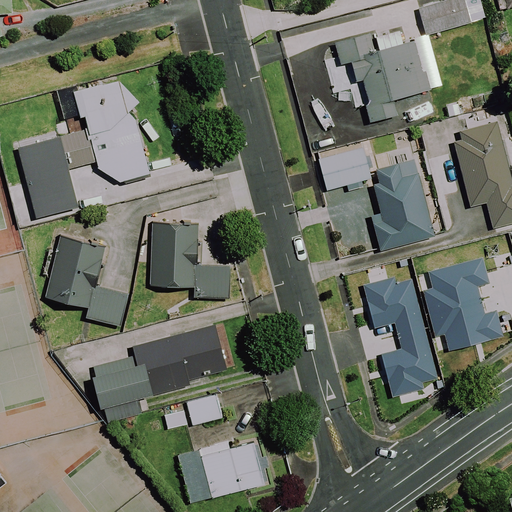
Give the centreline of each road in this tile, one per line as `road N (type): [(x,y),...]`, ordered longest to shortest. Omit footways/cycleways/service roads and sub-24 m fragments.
road 1 (residential): [(370,502),(327,412),(219,0)]
road 2 (tertiary): [(370,502),(511,403)]
